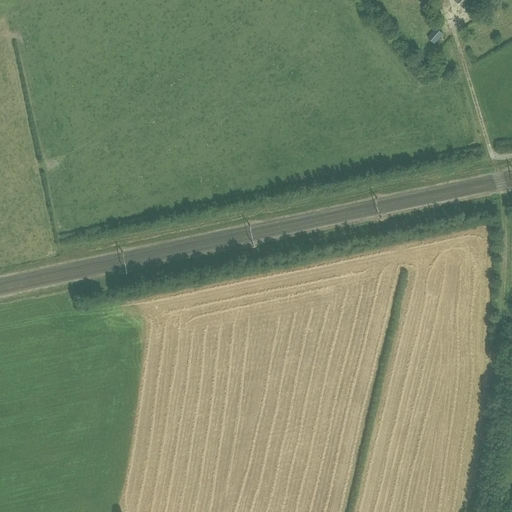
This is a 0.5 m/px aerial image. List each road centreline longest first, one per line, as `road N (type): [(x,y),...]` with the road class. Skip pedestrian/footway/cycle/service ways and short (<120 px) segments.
road 1 (track): [(511,362),(499,341),(503,196),(444,0)]
road 2 (track): [(511,369),(484,511)]
